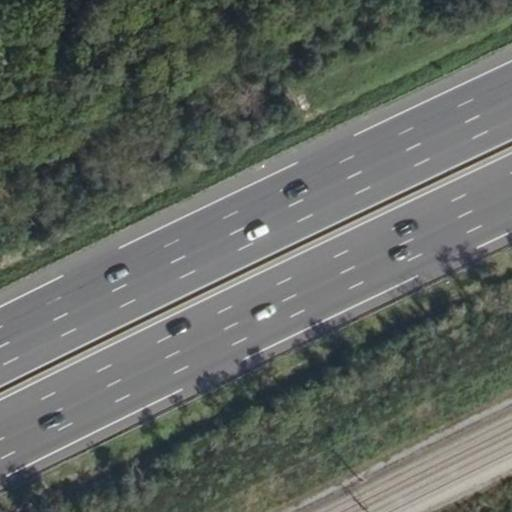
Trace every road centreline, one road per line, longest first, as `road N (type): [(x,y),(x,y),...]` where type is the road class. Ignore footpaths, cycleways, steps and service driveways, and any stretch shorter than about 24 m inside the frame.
road 1 (motorway): [(0,442),(511,195)]
road 2 (motorway): [(511,99),(0,346)]
